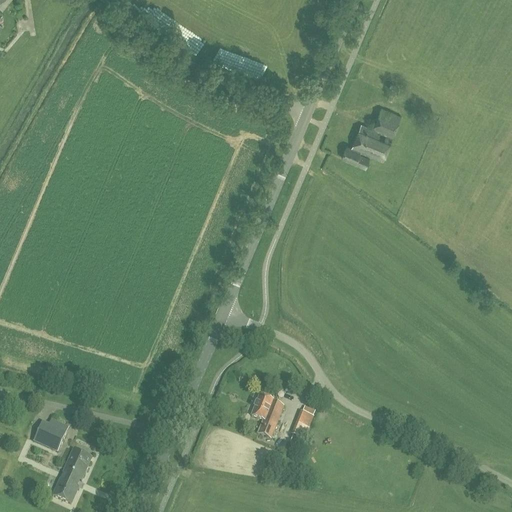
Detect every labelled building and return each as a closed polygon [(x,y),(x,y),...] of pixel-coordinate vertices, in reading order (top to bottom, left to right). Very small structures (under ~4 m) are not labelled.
[(361,125),(351,148),(360,152),(360,153),(383,162),(401,117),(381,109),(373,129),(361,125)] [(258,434),(271,440),(284,407),(273,403),(273,402),(259,396),(251,417),(263,421),(258,434)] [(290,436),(304,441),(315,411),(304,407),(302,413),(300,412),(290,436)] [(32,443),(57,454),(68,427),(51,419),(48,425),(41,422),(32,443)] [(53,496),(71,505),(75,496),(77,497),(79,493),(77,492),(92,459),(74,451),(53,496)]
